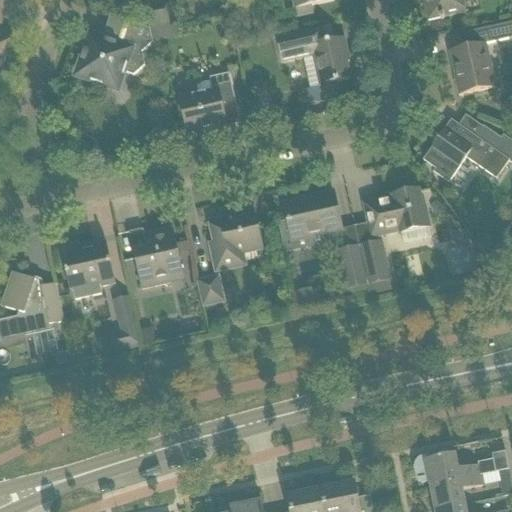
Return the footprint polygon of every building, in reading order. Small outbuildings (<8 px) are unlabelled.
[(0,0),(0,70),(12,36),(0,31),(0,25),(8,2),(0,0)] [(292,0),(297,18),(313,15),(311,7),(334,2),(333,0),(292,0)] [(465,14),(462,0),(422,0),(428,22),(440,20),(440,21),(444,20),(444,19),(465,14)] [(169,11),(146,17),(149,30),(172,25),(169,11)] [(110,19),(128,25),(121,46),(101,40),(100,43),(97,42),(90,45),(89,48),(86,47),(77,74),(79,79),(97,85),(97,83),(112,75),(122,78),(124,74),(133,77),(145,67),(141,54),(152,44),(149,30),(129,24),(110,17),(110,19)] [(467,49),(449,53),(459,97),(495,89),(485,46),(511,40),(511,23),(464,35),(467,49)] [(172,25),(149,30),(152,44),(176,38),(172,25)] [(305,91),(308,106),(323,103),(339,99),(336,84),(350,81),(344,54),(347,53),(344,39),(324,43),(312,46),(309,32),(286,37),(275,39),(280,64),(303,59),(309,89),(305,91)] [(180,105),(178,107),(180,116),(183,117),(187,137),(197,135),(196,132),(226,125),(222,109),(236,105),(231,86),(229,75),(209,79),(212,93),(179,101),(180,105)] [(433,174),(448,185),(466,160),(496,181),(509,163),(511,165),(511,143),(503,137),(501,140),(483,128),(476,139),(451,122),(423,162),(435,171),(433,174)] [(392,200),(364,206),(371,239),(400,233),(400,235),(429,229),(424,209),(422,209),(418,192),(416,192),(412,189),(404,191),(402,195),(392,198),(392,200)] [(284,205),(292,242),(325,235),(327,246),(343,242),(340,231),(341,231),(333,197),(308,203),(307,200),(284,205)] [(213,243),(209,244),(213,264),(215,274),(247,267),(244,255),(263,251),(255,216),(225,223),(224,219),(208,222),(213,243)] [(134,260),(138,279),(141,291),(184,282),(172,229),(143,236),(148,257),(134,260)] [(101,296),(100,289),(115,285),(106,243),(90,247),(90,251),(62,257),(66,276),(69,292),(71,291),(74,301),(101,296)] [(381,244),(359,249),(367,286),(389,281),(381,244)] [(469,248),(454,252),(459,276),(475,273),(469,248)] [(367,286),(359,249),(337,253),(345,290),(367,286)] [(19,314),(17,318),(0,322),(0,344),(59,332),(57,325),(64,323),(60,305),(56,285),(41,289),(40,285),(36,283),(36,282),(11,274),(0,308),(19,314)] [(197,283),(202,308),(224,303),(218,278),(197,283)] [(411,282),(410,285),(411,288),(414,289),(416,288),(418,285),(417,282),(414,281),(411,282)] [(105,338),(108,355),(140,348),(129,298),(113,301),(120,335),(105,338)] [(153,329),(140,331),(143,348),(156,345),(153,329)] [(69,354),(54,357),(57,368),(71,365),(69,354)] [(428,479),(430,488),(481,478),(481,477),(497,474),(508,471),(505,453),(491,456),(492,461),(477,464),(478,467),(458,471),(455,456),(433,460),(433,456),(421,458),(419,459),(418,461),(417,462),(416,464),(415,465),(415,467),(415,468),(418,481),(428,479)] [(511,496),(511,489),(508,471),(497,474),(502,499),(511,496)] [(430,488),(434,511),(441,511),(465,507),(462,491),(483,486),(481,478),(430,488)] [(373,511),(370,497),(356,500),(353,485),(322,492),(325,511),(373,511)] [(325,511),(322,492),(287,498),(290,511),(325,511)]
